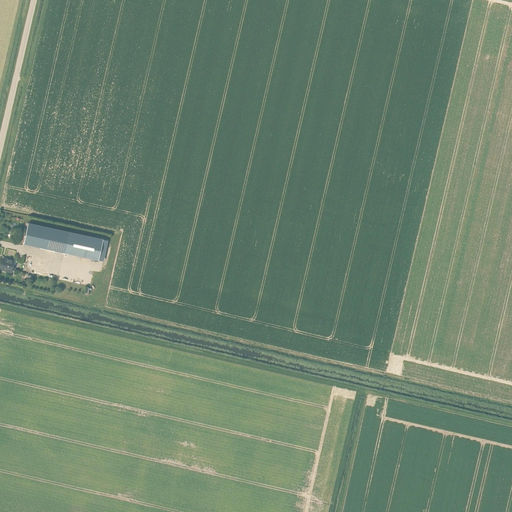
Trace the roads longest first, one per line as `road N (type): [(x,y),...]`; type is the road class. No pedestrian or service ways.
road 1 (track): [(511,426),(0,308)]
road 2 (unclassified): [(0,145),(33,0)]
